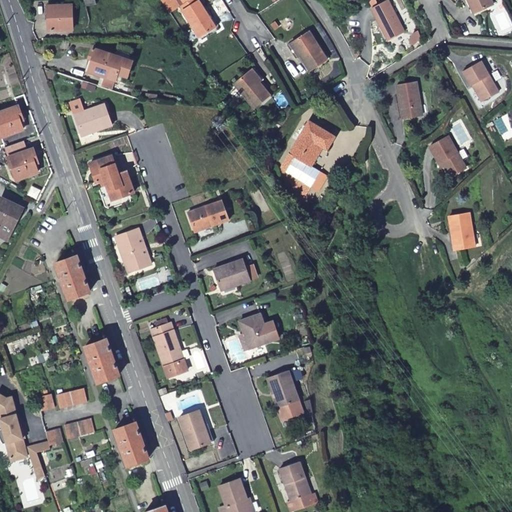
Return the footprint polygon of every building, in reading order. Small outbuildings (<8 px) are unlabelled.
[(189,0),(183,4),(177,7),(180,11),(196,1),(196,0),(189,0)] [(484,8),(480,0),(455,0),(457,3),(460,2),(466,16),(484,8)] [(196,1),(180,11),(197,37),(214,27),(196,1)] [(382,2),(366,11),(382,42),(399,34),(382,2)] [(50,9),(52,31),(75,30),(74,8),(50,9)] [(309,31),(292,42),(301,56),(310,70),(328,59),(309,31)] [(301,56),(292,42),(287,46),(296,59),(301,56)] [(111,80),(117,81),(119,75),(128,78),(134,61),(94,48),(86,72),(103,77),(100,86),(108,88),(111,80)] [(490,91),(471,60),(453,71),(462,85),(465,83),(476,100),(490,91)] [(256,68),(252,71),(262,82),(264,81),(266,80),(256,68)] [(262,82),(252,71),(236,84),(256,109),(274,94),(264,81),(262,82)] [(418,111),(408,79),(390,85),(400,117),(418,111)] [(108,88),(114,90),(117,81),(111,80),(108,88)] [(76,117),(83,134),(97,129),(99,132),(114,126),(106,105),(86,112),(81,101),(71,105),(76,117)] [(0,111),(0,136),(25,128),(18,105),(0,111)] [(279,167),(291,192),(297,183),(307,190),(318,175),(308,168),(320,149),(325,152),(333,141),(308,124),(279,167)] [(97,129),(83,134),(84,138),(99,132),(97,129)] [(459,167),(443,136),(424,147),(433,162),(436,161),(444,176),(459,167)] [(13,178),(38,170),(31,147),(6,156),(13,178)] [(97,186),(101,184),(105,183),(107,187),(109,193),(113,192),(116,202),(135,196),(128,173),(119,176),(112,158),(90,166),(97,186)] [(297,183),(291,192),(298,205),(307,190),(297,183)] [(0,232),(14,209),(0,200),(0,232)] [(188,214),(194,231),(211,224),(213,227),(229,220),(222,200),(188,214)] [(479,243),(468,211),(448,217),(453,233),(455,233),(460,249),(479,243)] [(211,224),(194,231),(195,233),(213,227),(211,224)] [(152,267),(148,258),(145,259),(138,241),(142,239),(140,231),(116,239),(128,275),(152,267)] [(145,259),(148,258),(142,239),(138,241),(145,259)] [(74,257),(52,265),(64,300),(86,292),(74,257)] [(213,271),(219,289),(235,283),(236,286),(251,282),(250,280),(246,269),(243,260),(213,271)] [(253,266),(246,269),(250,280),(257,278),(253,266)] [(235,283),(219,289),(220,292),(236,286),(235,283)] [(250,350),(268,343),(266,336),(263,327),(259,316),(239,323),(243,336),(245,335),(250,350)] [(266,336),(268,343),(277,340),(271,324),(263,327),(266,336)] [(150,332),(163,370),(167,382),(187,375),(183,364),(181,364),(175,350),(179,348),(170,325),(150,332)] [(243,352),(250,350),(245,335),(243,336),(238,337),(243,352)] [(81,349),(93,384),(115,377),(102,341),(81,349)] [(287,406),(297,403),(287,372),(265,380),(270,394),(273,393),(279,408),(275,410),(280,423),(292,419),(287,406)] [(53,397),(56,410),(83,403),(79,390),(53,397)] [(273,393),(270,394),(275,410),(279,408),(273,393)] [(33,400),(36,413),(50,409),(47,396),(33,400)] [(2,400),(0,398),(0,446),(3,445),(8,463),(24,459),(19,441),(22,440),(17,425),(14,426),(7,399),(2,400)] [(301,416),(297,403),(287,406),(292,419),(301,416)] [(188,453),(206,447),(200,430),(202,429),(196,414),(177,421),(188,453)] [(63,441),(90,434),(87,420),(60,427),(63,441)] [(110,432),(123,468),(144,460),(131,425),(110,432)] [(200,430),(206,447),(211,446),(205,428),(202,429),(200,430)] [(45,447),(59,443),(55,431),(42,435),(45,447)] [(32,453),(45,449),(43,444),(24,449),(26,455),(32,453)] [(36,465),(32,453),(26,455),(30,467),(36,465)] [(297,499),(307,495),(295,463),(275,470),(281,485),(283,484),(285,491),(283,491),(287,502),(283,503),(286,511),(290,511),(301,508),(297,499)] [(40,477),(36,465),(30,467),(35,482),(40,477)] [(220,510),(220,511),(249,511),(248,506),(243,507),(241,504),(244,502),(237,482),(216,490),(223,508),(220,510)] [(197,488),(199,495),(206,492),(204,486),(197,488)] [(307,495),(297,499),(301,508),(313,504),(309,494),(307,495)]
